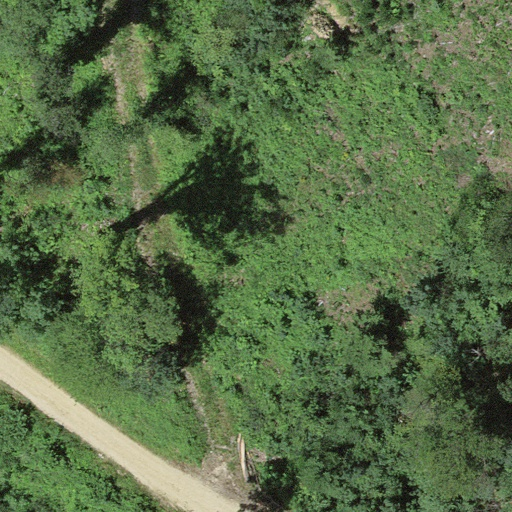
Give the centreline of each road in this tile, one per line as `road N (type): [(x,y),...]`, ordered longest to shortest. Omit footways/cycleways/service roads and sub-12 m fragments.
road 1 (track): [(107,0),(124,124),(227,418),(272,511)]
road 2 (track): [(0,350),(209,511)]
